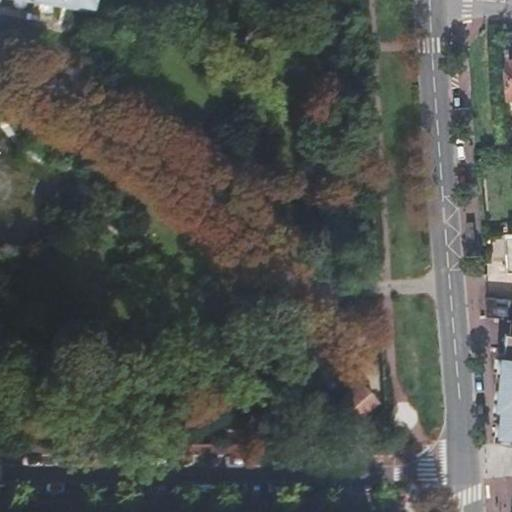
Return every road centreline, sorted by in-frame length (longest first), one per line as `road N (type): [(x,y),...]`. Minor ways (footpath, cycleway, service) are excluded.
road 1 (secondary): [(429,3),(464,475)]
road 2 (residential): [(464,475),(0,465)]
